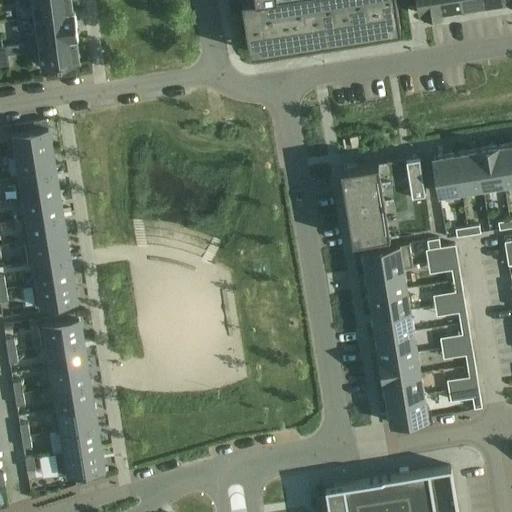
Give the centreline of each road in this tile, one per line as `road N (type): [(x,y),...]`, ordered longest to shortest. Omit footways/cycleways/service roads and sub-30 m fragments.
road 1 (residential): [(279,87),(335,420),(326,444)]
road 2 (residential): [(511,48),(279,87)]
road 3 (residential): [(0,111),(219,77)]
road 4 (residential): [(326,444),(490,426)]
